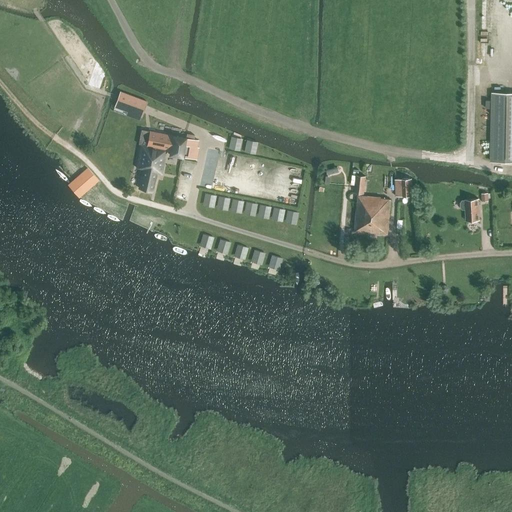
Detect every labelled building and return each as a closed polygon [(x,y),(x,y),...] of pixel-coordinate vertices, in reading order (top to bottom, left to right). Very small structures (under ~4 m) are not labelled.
[(141,117),(147,102),(148,100),(122,90),(121,93),(116,107),(141,117)] [(511,92),(493,92),(492,162),(511,161),(511,92)] [(141,145),(138,167),(143,169),(139,188),(152,192),(157,173),(161,173),(166,150),(170,151),(169,155),(183,157),(183,156),(195,159),(198,140),(173,136),(173,135),(149,131),(147,145),(141,145)] [(357,174),(356,193),(366,193),(367,175),(357,174)] [(412,178),(395,178),(396,196),(413,196),(412,178)] [(381,196),(358,195),(355,231),(388,234),(391,199),(381,198),(381,196)] [(480,219),(479,198),(465,199),(465,200),(463,200),(461,203),(461,207),(463,209),(465,209),(466,220),(480,219)]
